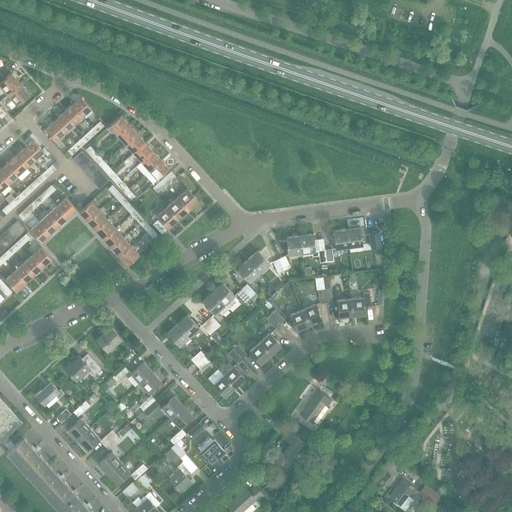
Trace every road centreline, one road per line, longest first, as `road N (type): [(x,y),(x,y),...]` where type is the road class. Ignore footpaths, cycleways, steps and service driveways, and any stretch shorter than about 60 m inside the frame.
road 1 (primary): [(511,147),(89,0)]
road 2 (unclassified): [(334,511),(408,398),(424,265),(421,200)]
road 3 (unclassified): [(468,83),(210,0)]
road 4 (unclassified): [(408,442),(446,396),(508,201)]
road 5 (residential): [(246,225),(136,110),(68,74)]
road 6 (residential): [(225,421),(315,339),(380,333)]
road 7 (residential): [(246,225),(421,200)]
road 8 (residential): [(118,511),(0,381)]
road 9 (residential): [(143,335),(249,239),(246,225)]
road 10 (residential): [(110,295),(246,225)]
road 11 (unclassified): [(421,200),(442,167),(468,83)]
road 12 (residential): [(0,348),(110,295)]
road 13 (residential): [(182,511),(240,460),(242,444),(225,421)]
